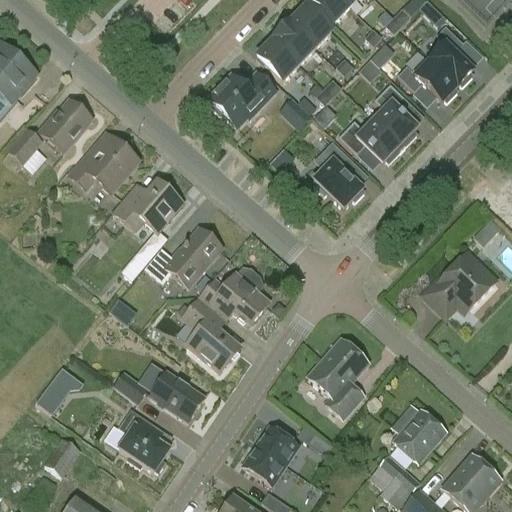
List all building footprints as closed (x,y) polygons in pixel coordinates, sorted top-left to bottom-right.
[(348,13),(334,0),(310,0),(306,5),(331,30),(348,13)] [(334,0),(348,13),(360,0),(334,0)] [(287,29),(313,54),(330,37),(304,12),(288,28),(287,29)] [(392,41),(401,32),(392,24),(384,33),(392,41)] [(287,29),(271,45),(297,70),(313,54),(287,29)] [(371,36),(363,45),(372,53),(380,44),(371,36)] [(297,70),(271,45),(271,46),(255,62),(281,88),(297,70)] [(0,48),(0,121),(9,110),(8,109),(35,79),(0,48)] [(366,85),(391,58),(381,49),(356,76),(366,85)] [(436,57),(422,69),(450,99),(452,97),(455,101),(466,91),(464,90),(465,87),(448,71),(456,65),(440,49),(433,55),(436,57)] [(448,102),(449,101),(419,69),(409,80),(406,76),(398,85),(413,101),(420,95),(437,112),(438,111),(439,113),(450,104),(448,102)] [(247,125),(274,97),(255,79),(241,93),(230,82),(206,106),(209,109),(208,111),(219,122),(221,120),(235,134),(245,123),(247,125)] [(372,127),(401,155),(416,140),(412,137),(416,134),(398,117),(406,108),(389,91),(373,107),(382,116),(372,127)] [(323,112),(331,104),(323,95),(314,104),(323,112)] [(308,118),(318,111),(309,97),(298,104),(308,118)] [(290,103),(275,115),(292,136),(307,124),(290,103)] [(48,125),(37,138),(62,160),(90,126),(67,106),(50,126),(48,125)] [(401,155),(372,127),(362,137),(353,128),(337,144),(355,161),(363,153),(381,170),(384,166),(387,169),(401,155)] [(25,134),(6,158),(7,159),(1,165),(13,175),(19,169),(23,172),(42,148),(25,134)] [(67,181),(84,196),(93,186),(110,200),(138,167),(104,138),(67,181)] [(353,205),(360,198),(341,176),(349,167),(329,148),(317,161),(322,165),(309,179),(313,182),(310,185),(317,192),(319,190),(343,211),(351,203),(353,205)] [(131,196),(112,218),(133,236),(141,227),(155,239),(181,209),(155,186),(140,203),(131,196)] [(197,234),(171,264),(160,255),(143,275),(161,290),(170,279),(187,293),(220,254),(197,234)] [(435,291),(443,299),(432,311),(444,322),(455,310),(464,319),(494,287),(465,259),(435,291)] [(194,292),(203,299),(212,288),(204,280),(194,292)] [(214,286),(198,305),(223,327),(231,318),(247,332),(267,309),(234,280),(223,294),(214,286)] [(107,317),(117,323),(125,312),(116,305),(107,317)] [(198,305),(189,315),(184,310),(176,318),(182,323),(181,325),(196,337),(185,350),(218,379),(238,355),(216,336),(223,327),(198,305)] [(365,402),(350,389),(366,370),(339,346),(306,383),(328,403),(322,410),(342,427),(365,402)] [(49,422),(73,384),(53,372),(30,410),(49,422)] [(147,396),(123,378),(111,393),(135,411),(147,396)] [(202,404),(165,378),(148,403),(186,429),(202,404)] [(390,448),(417,471),(445,439),(418,415),(390,448)] [(167,456),(148,443),(154,433),(130,416),(117,434),(127,441),(117,456),(127,463),(125,466),(139,475),(141,472),(152,479),(153,477),(156,480),(164,469),(160,466),(167,456)] [(254,452),(284,472),(297,453),(267,433),(254,452)] [(332,452),(312,439),(306,449),(326,462),(332,452)] [(43,472),(61,484),(79,457),(61,445),(43,472)] [(284,472),(254,452),(241,472),(271,492),(284,472)] [(470,460),(440,495),(458,511),(476,511),(499,486),(470,460)] [(398,511),(419,489),(388,461),(368,484),(382,497),(379,500),(392,511),(398,511)] [(26,511),(42,511),(56,491),(40,481),(22,509),(26,511)] [(264,511),(285,511),(267,498),(260,508),(264,511)] [(92,511),(76,501),(68,511),(92,511)] [(244,511),(231,503),(224,511),(244,511)]
